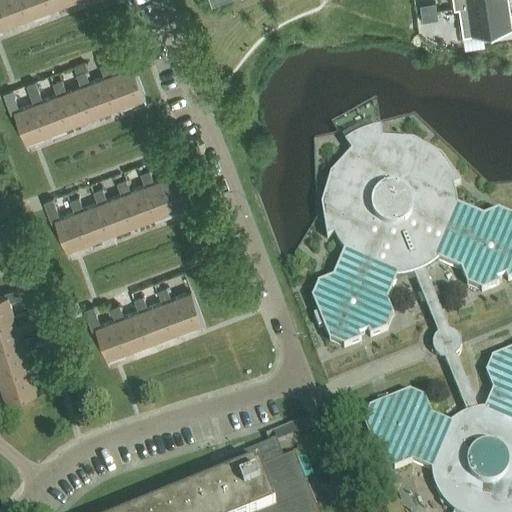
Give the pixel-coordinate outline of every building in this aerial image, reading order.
[(0,0),(0,27),(7,25),(9,32),(13,30),(0,0)] [(27,0),(0,0),(13,30),(14,30),(12,24),(30,17),(33,23),(36,21),(34,15),(27,0)] [(54,0),(27,0),(34,15),(55,7),(57,13),(60,12),(54,0)] [(81,0),(54,0),(60,12),(61,12),(58,6),(72,0),(79,0),(81,4),(83,3),(81,0)] [(511,23),(508,0),(507,0),(458,7),(462,35),(511,27),(511,23)] [(419,4),(421,12),(436,10),(435,1),(419,4)] [(436,10),(421,12),(422,20),(438,18),(436,10)] [(109,73),(124,111),(126,111),(123,104),(144,96),(147,102),(149,102),(134,63),(113,71),(108,59),(100,62),(105,75),(109,73)] [(87,68),(84,61),(74,65),(81,84),(86,82),(101,120),(102,120),(99,114),(120,106),(122,112),(124,111),(109,73),(105,75),(90,80),(85,68),(87,68)] [(86,82),(81,84),(67,89),(62,77),(53,81),(58,93),(62,91),(77,129),(78,129),(76,122),(96,114),(99,121),(101,120),(86,82)] [(62,91),(58,93),(42,99),(35,80),(27,83),(34,102),(39,100),(53,138),(55,138),(52,131),(72,124),(74,130),(77,129),(62,91)] [(39,100),(34,102),(19,108),(12,88),(4,92),(12,113),(15,111),(29,148),(30,147),(28,141),(49,133),(51,139),(53,138),(39,100)] [(445,507),(450,511),(511,511),(511,352),(491,361),(485,375),(492,393),(485,411),(481,411),(478,412),(456,358),(459,355),(461,349),(461,344),(458,338),(454,335),(449,333),(424,272),(432,268),(439,263),(461,272),(467,287),(468,287),(481,293),(499,286),(496,281),(505,277),(508,283),(511,280),(511,217),(499,212),(499,211),(484,217),(457,206),(456,197),(453,188),(461,185),(442,158),(414,142),(383,140),(381,129),(368,132),(356,137),(345,144),(351,153),(330,176),(321,207),(327,240),(334,237),(338,245),(344,252),(333,279),(317,285),(318,286),(312,299),(311,299),(318,315),(313,317),(318,329),(323,327),(329,343),(330,343),(343,349),(361,342),(359,337),(367,333),(370,339),(387,331),(393,318),(393,317),(387,302),(397,279),(405,278),(413,277),(438,336),(434,340),(432,345),(433,351),(435,356),(439,359),(445,362),(466,415),(458,420),(450,425),(432,418),(424,400),(410,394),(369,411),(363,425),(380,466),(394,472),(412,465),(431,473),(433,485),(438,497),(445,507)] [(150,182),(164,220),(166,220),(163,213),(185,205),(187,212),(189,211),(174,173),(155,180),(150,168),(142,171),(146,184),(150,182)] [(150,182),(146,184),(131,189),(127,177),(118,180),(122,193),(126,191),(141,229),(142,229),(139,222),(160,214),(162,221),(164,220),(150,182)] [(126,191),(122,193),(108,198),(103,186),(93,190),(98,201),(102,200),(117,238),(118,238),(116,231),(136,223),(139,230),(141,229),(126,191)] [(80,195),(70,199),(75,211),(79,209),(94,247),(95,247),(92,240),(113,233),(115,239),(117,238),(102,200),(98,201),(84,206),(80,195)] [(79,209),(75,211),(60,216),(53,198),(44,201),(52,222),(55,221),(69,257),(71,256),(68,250),(89,242),(91,248),(94,247),(79,209)] [(0,235),(2,235),(3,240),(10,238),(6,224),(0,225),(0,235)] [(191,290),(186,292),(172,297),(167,285),(158,288),(163,300),(167,299),(182,337),(183,337),(180,330),(200,323),(203,330),(206,329),(191,290)] [(0,325),(16,320),(15,315),(10,301),(29,295),(26,286),(6,292),(7,295),(0,297),(0,325)] [(167,299),(163,300),(149,305),(145,294),(135,297),(140,309),(144,308),(158,346),(160,345),(158,339),(177,331),(179,338),(182,337),(167,299)] [(144,308),(140,309),(125,315),(120,303),(111,307),(115,318),(120,317),(135,355),(136,354),(133,348),(154,340),(156,347),(158,346),(144,308)] [(120,317),(115,318),(101,323),(95,305),(85,308),(93,330),(97,329),(109,364),(111,364),(109,357),(130,349),(132,356),(135,355),(120,317)] [(0,351),(24,344),(22,339),(18,324),(29,320),(26,311),(15,315),(16,320),(0,325),(0,351)] [(0,377),(32,367),(30,363),(26,348),(37,344),(34,335),(22,339),(24,344),(0,351),(0,377)] [(32,367),(0,377),(0,379),(7,401),(0,403),(1,405),(40,392),(33,372),(45,368),(42,359),(30,363),(32,367)] [(316,511),(295,457),(283,462),(276,443),(194,477),(199,490),(145,511),(316,511)]
